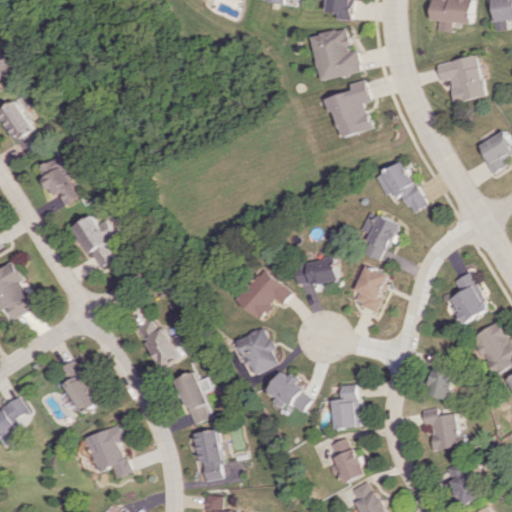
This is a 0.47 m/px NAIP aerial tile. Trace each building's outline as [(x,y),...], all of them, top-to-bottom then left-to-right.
[(332,0),(332,11),(341,12),(341,19),(356,19),(356,0),(332,0)] [(453,31),(454,21),(473,23),(474,0),(430,0),(431,5),(434,5),(433,19),(441,20),(440,30),(453,31)] [(511,0),(490,0),(493,30),(508,29),(507,19),(511,18),(511,0)] [(325,79),(366,71),(362,49),(356,50),(351,28),(317,34),(325,79)] [(0,40),(0,89),(7,86),(4,79),(21,70),(3,39),(0,40)] [(439,63),(443,81),(452,79),(457,102),(488,95),(479,54),(439,63)] [(328,97),(332,112),(337,111),(343,136),(375,128),(368,102),(375,101),(369,79),(354,83),(356,90),(328,97)] [(43,142),(37,132),(40,130),(22,100),(4,111),(28,152),(43,142)] [(480,146),(497,173),(510,165),(506,159),(511,154),(511,137),(507,129),(480,146)] [(61,157),(40,168),(62,207),(83,195),(61,157)] [(429,206),(407,160),(378,175),(388,195),(400,188),(413,214),(429,206)] [(383,260),(392,240),(396,242),(403,225),(372,211),(364,230),(373,234),(365,253),(383,260)] [(76,226),(90,254),(95,251),(104,267),(119,259),(111,244),(120,240),(109,219),(101,223),(96,215),(76,226)] [(0,250),(9,245),(1,231),(0,231),(0,250)] [(342,280),(339,257),(298,262),(301,285),(342,280)] [(41,307),(27,280),(29,279),(20,262),(0,272),(0,296),(13,321),(41,307)] [(392,274),(369,264),(359,290),(362,291),(358,301),(381,310),(386,297),(383,296),(392,274)] [(287,304),(297,291),(268,268),(243,301),(266,319),(281,299),(287,304)] [(457,280),(463,293),(454,297),(466,322),(492,310),(474,272),(457,280)] [(163,369),(183,359),(167,326),(160,330),(155,319),(141,325),(163,369)] [(511,365),(511,337),(503,320),(476,335),(496,374),(511,365)] [(282,364),(277,350),(279,349),(270,327),(242,338),(257,374),(282,364)] [(62,369),(86,412),(106,402),(81,358),(62,369)] [(430,394),(452,399),(458,372),(436,367),(430,394)] [(306,412),(317,397),(300,385),(303,380),(287,369),(273,388),(281,393),(276,401),(285,407),(290,401),(306,412)] [(206,404),(210,402),(197,371),(178,379),(195,424),(211,417),(206,404)] [(363,426),(361,384),(344,385),(345,399),(336,399),(338,428),(363,426)] [(457,412),(442,415),(441,407),(426,410),(428,423),(434,422),(439,449),(463,445),(457,412)] [(89,436),(100,472),(115,467),(119,477),(133,472),(123,441),(127,440),(122,425),(89,436)] [(198,432),(204,480),(223,478),(221,464),(223,464),(219,429),(198,432)] [(335,442),(339,454),(354,449),(350,437),(335,442)] [(345,473),(348,482),(369,474),(360,448),(338,456),(340,463),(334,466),(337,476),(345,473)] [(450,468),(467,505),(488,495),(476,470),(469,473),(463,461),(450,468)] [(367,511),(392,511),(374,479),(356,489),(367,511)] [(223,495),(207,494),(206,511),(236,511),(237,509),(223,509),(223,495)]
